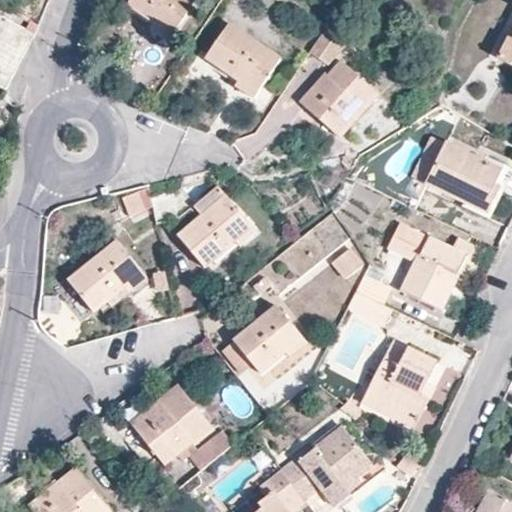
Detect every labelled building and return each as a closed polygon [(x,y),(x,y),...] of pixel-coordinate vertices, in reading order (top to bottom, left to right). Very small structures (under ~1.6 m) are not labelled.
[(196,0),(195,0),(130,0),(128,4),(154,21),(151,26),(169,39),(196,0)] [(0,13),(0,85),(6,89),(34,32),(26,28),(0,13)] [(35,33),(38,23),(31,19),(26,28),(34,32),(35,33)] [(280,58),(229,23),(207,57),(239,80),(236,85),(254,97),(280,58)] [(345,39),(327,27),(309,53),(328,66),(345,39)] [(511,38),(509,37),(498,58),(511,65),(511,38)] [(342,61),(330,74),(331,77),(327,83),(322,78),(302,101),(341,137),(379,94),(342,61)] [(331,77),(330,74),(326,72),(321,77),(322,78),(327,83),(331,77)] [(503,169),(446,141),(426,182),(487,211),(510,166),(506,164),(503,169)] [(218,186),(194,206),(201,215),(179,235),(206,267),(236,241),(239,245),(257,230),(218,186)] [(149,187),(123,198),(130,216),(152,207),(149,187)] [(341,222),(365,228),(371,202),(348,196),(341,222)] [(415,209),(406,204),(400,221),(410,226),(415,209)] [(410,226),(400,221),(388,246),(416,260),(402,290),(439,308),(454,279),(466,254),(453,247),(410,226)] [(283,255),(296,275),(324,255),(310,236),(283,255)] [(458,237),(453,247),(466,254),(454,279),(465,285),(483,249),(458,237)] [(116,240),(68,280),(95,312),(125,288),(129,292),(146,278),(116,240)] [(362,264),(350,248),(334,262),(346,277),(362,264)] [(395,288),(368,275),(360,291),(386,304),(395,288)] [(264,276),(253,285),(260,293),(271,284),(264,276)] [(386,330),(397,309),(386,304),(360,291),(349,312),(386,330)] [(278,306),(235,340),(253,363),(260,372),(286,352),(289,356),(307,342),(278,306)] [(253,363),(235,340),(223,351),(240,374),(253,363)] [(420,394),(426,382),(437,361),(394,341),(369,389),(399,404),(393,416),(414,426),(429,399),(420,394)] [(436,388),(426,382),(420,394),(429,399),(436,388)] [(178,385),(160,399),(163,403),(157,407),(154,404),(132,422),(165,464),(193,443),(196,445),(214,430),(178,385)] [(399,404),(369,389),(363,400),(393,416),(399,404)] [(163,403),(160,399),(154,404),(157,407),(163,403)] [(351,409),(345,404),(341,408),(347,413),(351,409)] [(351,409),(360,415),(363,410),(355,404),(351,409)] [(296,458),(281,469),(305,500),(320,489),(330,501),(334,506),(351,493),(349,491),(345,486),(358,476),(372,464),(342,427),(299,460),(296,458)] [(415,479),(423,463),(406,450),(398,465),(415,479)] [(76,466),(58,482),(60,484),(56,488),(53,486),(29,505),(35,511),(111,511),(113,511),(76,466)] [(305,500),(281,469),(259,486),(267,496),(258,503),(262,508),(257,511),(291,511),(306,501),(305,500)] [(362,480),(358,476),(345,486),(349,491),(362,480)] [(306,501),(314,511),(316,511),(330,501),(320,489),(305,500),(306,501)] [(511,511),(511,504),(487,491),(476,511),(511,511)]
